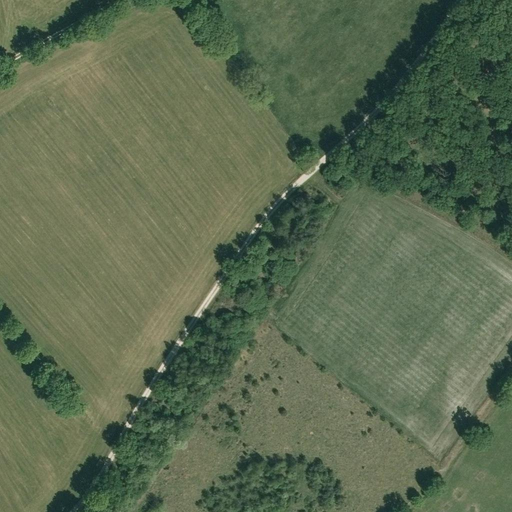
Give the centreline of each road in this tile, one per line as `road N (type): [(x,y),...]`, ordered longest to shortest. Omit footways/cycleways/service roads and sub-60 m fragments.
road 1 (track): [(69,511),(251,230),(409,72),(456,0)]
road 2 (track): [(0,64),(112,0)]
